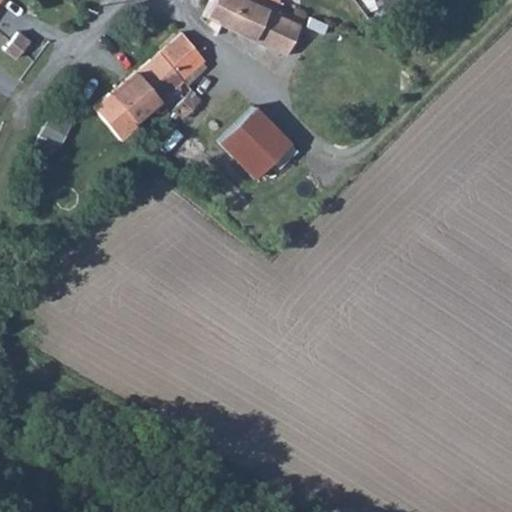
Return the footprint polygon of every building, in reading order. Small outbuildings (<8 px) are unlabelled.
[(211,0),(205,14),(284,55),(301,22),(259,0),(211,0)] [(204,58),(182,30),(162,47),(185,74),(194,66),(202,60),(204,58)] [(136,69),(160,96),(185,74),(162,47),(136,69)] [(194,66),(205,78),(212,71),(202,60),(194,66)] [(185,74),(196,86),(205,78),(194,66),(185,74)] [(107,93),(134,125),(138,122),(134,118),(160,96),(136,69),(107,93)] [(196,86),(166,114),(174,121),(204,95),(196,86)] [(121,136),(134,125),(107,93),(95,103),(121,136)] [(271,153),(240,119),(202,151),(235,188),(271,153)]
